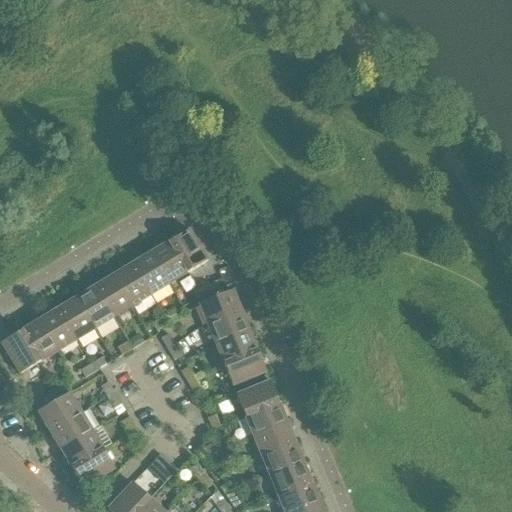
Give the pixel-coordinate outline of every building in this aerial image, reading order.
[(188,232),(168,244),(187,275),(207,263),(200,252),(189,233),(188,232)] [(189,233),(200,252),(206,248),(189,233)] [(168,244),(150,255),(169,285),(187,275),(168,244)] [(150,255),(131,266),(150,297),(169,285),(150,255)] [(131,266),(113,277),(132,308),(150,297),(131,266)] [(113,277),(95,288),(113,319),(132,308),(113,277)] [(216,282),(204,287),(208,295),(219,290),(216,282)] [(208,295),(204,287),(193,292),(196,300),(208,295)] [(95,288),(76,300),(94,330),(113,319),(95,288)] [(198,306),(207,327),(240,313),(232,292),(198,306)] [(76,300),(58,311),(77,341),(94,330),(76,300)] [(58,311),(39,322),(58,353),(77,341),(58,311)] [(173,312),(162,318),(167,326),(178,319),(173,312)] [(207,327),(215,347),(248,333),(240,313),(207,327)] [(167,326),(162,318),(151,325),(156,332),(167,326)] [(39,322),(20,333),(39,364),(58,353),(39,322)] [(39,364),(20,333),(1,345),(19,376),(39,364)] [(215,347),(223,367),(257,353),(248,333),(215,347)] [(138,336),(128,343),(132,350),(143,344),(138,336)] [(160,340),(167,351),(174,346),(168,336),(160,340)] [(132,350),(128,343),(117,349),(121,357),(132,350)] [(174,346),(167,351),(173,362),(181,357),(174,346)] [(257,353),(223,367),(232,388),(265,374),(257,353)] [(101,359),(91,365),(95,373),(106,366),(101,359)] [(95,373),(91,365),(80,372),(84,379),(95,373)] [(180,373),(187,384),(194,379),(188,368),(180,373)] [(194,379),(187,384),(193,395),(201,390),(194,379)] [(236,397),(244,418),(278,404),(269,383),(236,397)] [(100,388),(106,399),(114,395),(108,384),(100,388)] [(64,388),(54,394),(58,401),(68,395),(64,388)] [(58,401),(54,394),(42,401),(47,408),(58,401)] [(37,413),(49,433),(80,415),(68,395),(58,401),(47,408),(37,413)] [(114,395),(106,399),(113,410),(120,405),(114,395)] [(244,418),(252,438),(286,424),(278,404),(244,418)] [(49,433),(60,452),(91,433),(80,415),(49,433)] [(207,420),(211,432),(220,428),(215,416),(207,420)] [(121,423),(127,434),(135,429),(128,419),(121,423)] [(252,438),(261,458),(294,444),(286,424),(252,438)] [(135,429),(127,434),(134,445),(141,440),(135,429)] [(60,452),(71,470),(102,452),(91,433),(60,452)] [(261,458),(269,479),(303,465),(294,444),(261,458)] [(195,453),(202,464),(209,459),(202,448),(195,453)] [(102,452),(71,470),(83,489),(114,471),(102,452)] [(153,462),(154,462),(163,471),(169,464),(159,455),(153,462)] [(209,459),(202,464),(209,474),(216,469),(209,459)] [(190,470),(197,481),(204,476),(197,465),(190,470)] [(269,479),(277,498),(311,485),(303,465),(269,479)] [(204,476),(197,481),(204,491),(211,486),(204,476)] [(219,489),(226,499),(233,494),(226,484),(219,489)] [(107,511),(108,511),(137,511),(149,501),(132,485),(107,511)] [(277,498),(282,511),(300,511),(319,504),(311,485),(277,498)] [(233,494),(226,499),(233,509),(241,504),(233,494)] [(137,511),(160,511),(149,501),(137,511)] [(215,507),(218,511),(229,511),(222,502),(215,507)]
